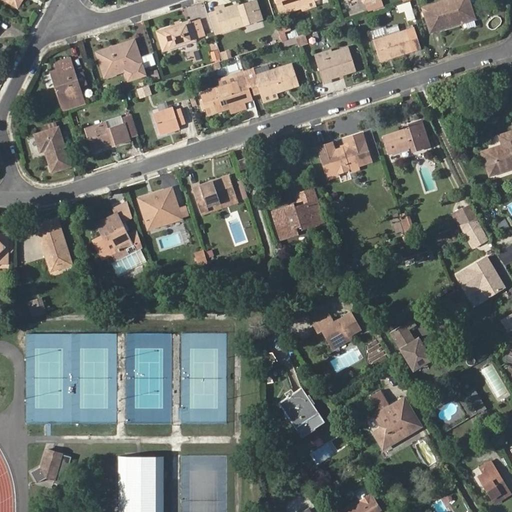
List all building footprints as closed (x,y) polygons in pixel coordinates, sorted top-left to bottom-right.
[(252,1),(258,20),(261,19),(256,0),(252,1)] [(275,0),(278,7),(286,4),(287,8),(301,4),(313,0),(275,0)] [(362,0),(363,1),(365,1),(368,10),(382,6),(380,0),(362,0)] [(447,0),(424,7),(431,30),(474,17),(468,0),(447,0)] [(233,10),(232,7),(232,6),(224,8),(223,5),(215,8),(216,11),(209,13),(216,33),(258,20),(252,1),(239,6),(239,8),(233,10)] [(286,4),(278,7),(280,13),(302,7),(301,4),(287,8),(286,4)] [(158,32),(164,50),(195,41),(195,40),(205,36),(200,19),(189,22),(158,32)] [(288,20),(276,23),(279,33),(291,29),(288,20)] [(370,31),(380,59),(390,56),(391,58),(413,51),(421,48),(414,27),(389,36),(385,25),(370,31)] [(303,34),(296,37),(298,46),(306,43),(303,34)] [(111,55),(100,59),(105,77),(125,71),(129,80),(145,75),(142,68),(139,58),(133,40),(113,47),(115,51),(113,54),(111,54),(111,55)] [(97,53),(100,59),(111,55),(111,54),(113,54),(115,51),(113,47),(97,53)] [(230,49),(219,51),(222,60),(232,58),(230,49)] [(212,61),(220,60),(218,50),(210,51),(212,61)] [(316,60),(324,83),(332,80),(331,78),(356,70),(349,50),(316,60)] [(139,58),(142,68),(154,64),(150,54),(139,58)] [(58,71),(55,72),(60,85),(56,86),(61,102),(65,111),(85,105),(79,86),(86,84),(83,73),(75,76),(70,59),(56,63),(58,71)] [(261,92),(263,97),(277,93),(284,90),(284,88),(287,86),(288,89),(298,86),(292,65),(256,77),(253,67),(244,71),(249,87),(252,86),(259,84),(261,92)] [(221,87),(201,94),(208,114),(218,111),(217,109),(221,108),(221,110),(230,107),(244,103),(243,99),(252,96),(249,87),(244,71),(218,79),(221,87)] [(259,84),(252,86),(255,94),(261,92),(259,84)] [(138,98),(151,94),(148,85),(136,89),(138,98)] [(277,93),(263,97),(265,102),(278,97),(277,93)] [(245,108),(244,103),(230,107),(231,112),(245,108)] [(153,114),(160,135),(180,129),(178,125),(185,123),(180,109),(174,111),(172,108),(153,114)] [(129,138),(139,136),(132,115),(123,118),(124,123),(108,128),(107,123),(86,130),(92,150),(109,145),(108,141),(112,140),(113,144),(114,147),(131,142),(129,138)] [(406,131),(384,138),(389,153),(411,146),(412,150),(429,145),(421,121),(404,126),(406,131)] [(46,151),(53,172),(71,167),(58,128),(35,135),(41,152),(46,151)] [(483,153),(490,175),(511,167),(511,132),(500,136),(503,146),(483,153)] [(332,143),(318,148),(328,178),(339,174),(338,171),(347,168),(348,171),(371,164),(364,141),(334,151),(332,143)] [(249,167),(246,158),(236,161),(239,170),(249,167)] [(191,189),(200,212),(208,210),(206,205),(235,196),(228,177),(191,189)] [(178,186),(171,188),(180,214),(186,212),(178,186)] [(171,188),(138,199),(144,218),(161,212),(163,220),(165,224),(181,219),(180,214),(171,188)] [(293,207),(272,213),(281,241),(297,236),(295,231),(323,223),(313,191),(290,198),(293,207)] [(451,215),(457,227),(476,220),(469,206),(451,215)] [(144,218),(147,226),(163,220),(161,212),(144,218)] [(99,225),(106,238),(108,237),(116,252),(124,249),(131,245),(117,216),(99,225)] [(403,216),(398,217),(403,233),(407,232),(403,216)] [(36,225),(44,252),(47,251),(53,267),(71,261),(57,219),(36,225)] [(500,230),(508,227),(505,220),(497,223),(500,230)] [(461,231),(473,251),(488,242),(477,222),(461,231)] [(0,265),(8,265),(8,237),(0,236),(0,265)] [(108,237),(106,238),(116,260),(126,254),(124,249),(116,252),(108,237)] [(427,243),(390,254),(392,259),(402,256),(404,263),(418,259),(421,267),(433,263),(427,243)] [(47,251),(44,252),(50,272),(72,265),(71,261),(53,267),(47,251)] [(485,258),(455,276),(467,295),(478,289),(484,299),(503,287),(496,276),(493,275),(491,272),(493,271),(485,258)] [(39,294),(27,298),(31,312),(44,308),(39,294)] [(332,344),(350,333),(362,327),(352,310),(334,320),(330,314),(314,323),(319,330),(322,328),(332,344)] [(511,311),(499,320),(507,332),(511,329),(511,311)] [(415,340),(407,328),(392,337),(412,370),(420,365),(424,366),(433,360),(426,350),(424,351),(421,347),(424,346),(419,338),(415,340)] [(352,336),(350,333),(332,344),(334,348),(352,336)] [(511,342),(503,348),(508,357),(511,354),(511,342)] [(497,399),(509,393),(492,364),(481,371),(497,399)] [(279,405),(295,429),(318,414),(301,389),(279,405)] [(473,391),(466,395),(475,410),(478,415),(485,411),(473,391)] [(400,433),(402,437),(420,426),(404,398),(389,407),(381,393),(369,400),(377,413),(374,415),(381,427),(373,432),(382,449),(398,439),(396,436),(400,433)] [(396,443),(382,449),(385,456),(399,449),(396,443)] [(44,450),(42,456),(57,460),(59,454),(44,450)] [(57,460),(42,456),(40,467),(29,473),(35,484),(45,478),(52,480),(49,487),(60,491),(69,456),(59,454),(57,460)] [(116,455),(116,511),(162,511),(162,455),(116,455)] [(501,478),(491,462),(480,468),(484,474),(480,477),(495,503),(510,494),(503,481),(499,484),(497,480),(501,478)] [(371,490),(337,511),(374,511),(382,507),(371,490)]
